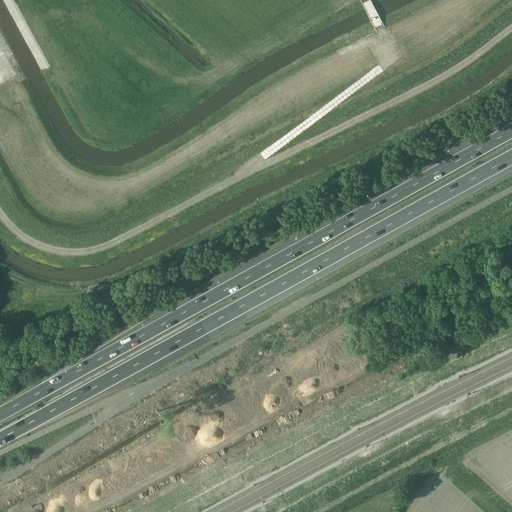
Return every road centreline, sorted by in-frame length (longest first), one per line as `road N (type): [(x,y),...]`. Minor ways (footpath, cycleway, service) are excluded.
road 1 (motorway): [(511,131),(0,414)]
road 2 (motorway): [(0,439),(511,157)]
road 3 (track): [(511,410),(317,511)]
